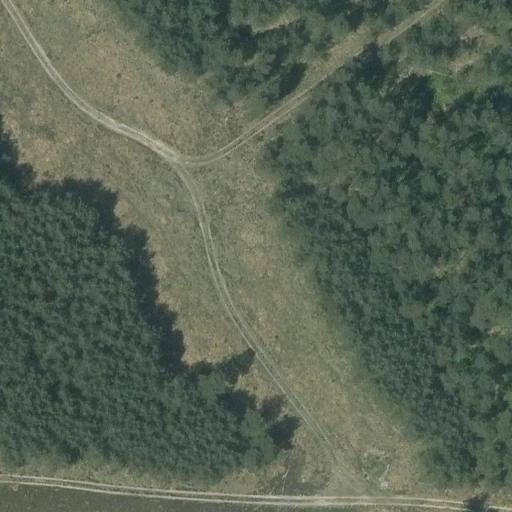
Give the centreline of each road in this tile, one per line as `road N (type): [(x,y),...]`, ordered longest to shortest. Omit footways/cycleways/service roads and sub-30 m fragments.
road 1 (track): [(347,502),(325,447),(223,304),(182,172),(66,93),(2,0)]
road 2 (track): [(0,479),(488,511)]
road 3 (track): [(182,172),(221,153),(436,0)]
